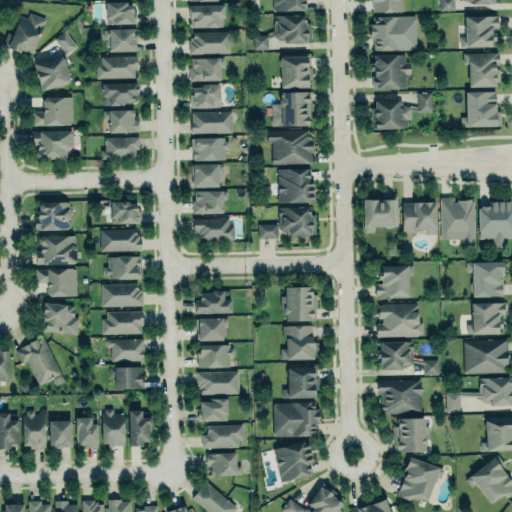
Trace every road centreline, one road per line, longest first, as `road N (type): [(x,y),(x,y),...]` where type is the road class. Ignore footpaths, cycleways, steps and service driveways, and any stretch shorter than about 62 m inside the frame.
road 1 (residential): [(172,473),(160,0)]
road 2 (residential): [(340,0),(351,450)]
road 3 (residential): [(6,79),(9,312)]
road 4 (residential): [(167,267),(345,261)]
road 5 (residential): [(0,476),(172,473)]
road 6 (residential): [(511,157),(343,165)]
road 7 (residential): [(7,181),(164,176)]
